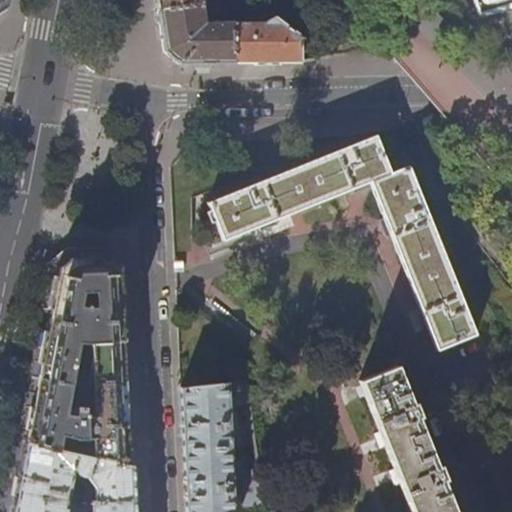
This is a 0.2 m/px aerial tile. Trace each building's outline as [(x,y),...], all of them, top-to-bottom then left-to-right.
[(0,0),(0,11),(7,7),(8,0),(0,0)] [(155,0),(158,10),(200,4),(199,0),(155,0)] [(511,0),(472,0),(476,14),(480,16),(484,17),(511,8),(511,0)] [(203,23),(200,4),(158,10),(164,51),(179,64),(234,64),(231,25),(231,23),(203,23)] [(260,25),(231,25),(234,64),(300,63),(298,35),(274,16),(260,25)] [(372,179),(437,348),(477,333),(411,162),(390,170),(375,136),(208,203),(223,240),(372,179)] [(70,259),(59,269),(50,314),(33,404),(26,443),(129,466),(128,437),(122,322),(120,266),(109,256),(70,259)] [(511,359),(492,363),(511,407),(511,359)] [(457,511),(444,478),(439,463),(419,414),(414,400),(399,362),(363,376),(416,511),(457,511)] [(186,502),(186,511),(234,511),(228,402),(234,405),(245,404),(241,380),(180,389),(181,407),(186,502)] [(423,413),(417,399),(414,400),(419,414),(423,413)] [(129,466),(26,443),(22,461),(19,477),(68,494),(73,495),(73,490),(69,489),(73,470),(77,471),(77,474),(78,476),(81,477),(87,478),(96,488),(96,502),(136,500),(134,467),(129,466)] [(448,477),(442,462),(439,463),(444,478),(448,477)] [(241,468),(243,500),(261,499),(256,468),(241,468)] [(68,494),(19,477),(15,499),(12,511),(64,511),(67,499),(68,494)] [(136,511),(136,500),(96,502),(91,502),(91,511),(136,511)]
